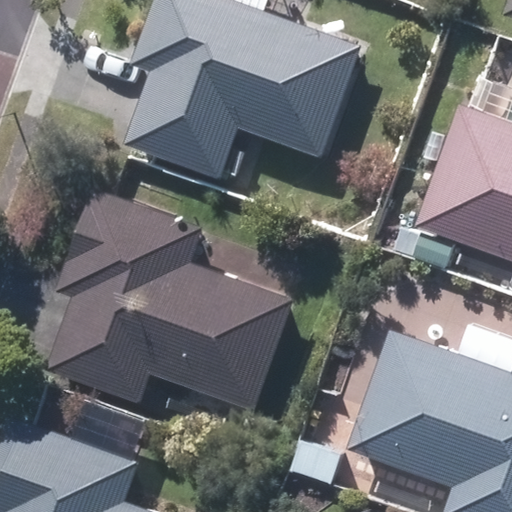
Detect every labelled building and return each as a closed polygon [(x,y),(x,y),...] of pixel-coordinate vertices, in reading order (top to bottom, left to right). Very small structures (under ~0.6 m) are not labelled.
[(272,0),(272,1),(269,0),(166,0),(148,52),(163,58),(141,131),(234,160),(245,109),(332,140),(369,35),(306,13),(310,0),(272,0)] [(511,113),(469,98),(429,205),(511,236),(511,113)] [(99,195),(89,212),(62,285),(78,289),(57,361),(145,388),(155,364),(259,400),(297,287),(198,254),(205,230),(99,195)] [(511,511),(511,368),(394,323),(355,431),(456,472),(450,494),(498,511),(511,511)] [(25,415),(15,443),(0,438),(0,511),(219,511),(128,481),(137,454),(25,415)]
